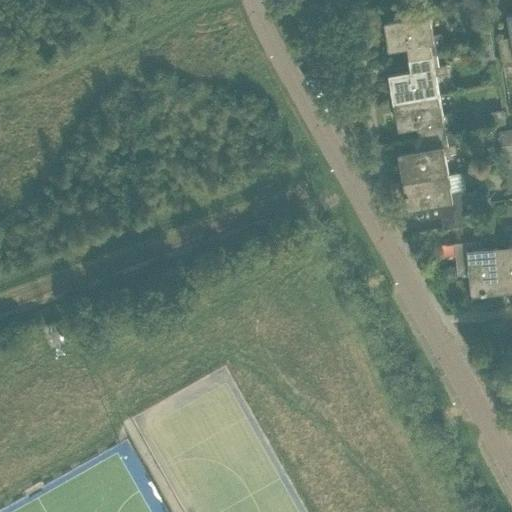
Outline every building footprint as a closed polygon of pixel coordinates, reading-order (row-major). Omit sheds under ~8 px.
[(511,13),(507,15),(511,37),(499,39),(503,66),(511,64),(511,13)] [(433,35),(433,34),(430,15),(385,22),(390,51),(408,48),(410,60),(437,55),(435,44),(442,42),(441,34),(433,35)] [(481,48),(492,46),(490,32),(478,34),(481,48)] [(495,60),(492,46),(481,48),(483,62),(495,60)] [(437,55),(410,60),(411,70),(389,74),(394,103),(439,95),(436,75),(447,73),(446,65),(438,66),(437,55)] [(443,115),(439,95),(394,103),(399,131),(417,128),(419,139),(446,134),(444,123),(452,122),(450,113),(443,115)] [(503,110),(492,112),(494,126),(505,124),(503,110)] [(511,128),(506,130),(498,131),(501,143),(511,141),(511,128)] [(421,150),(398,154),(403,182),(449,174),(445,154),(457,152),(455,144),(448,145),(446,134),(419,139),(421,150)] [(511,154),(511,141),(501,143),(503,156),(511,154)] [(511,154),(503,156),(505,168),(511,166),(511,154)] [(449,174),(403,182),(408,210),(439,205),(441,216),(467,212),(492,207),(491,196),(474,199),(472,190),(452,194),(449,174)] [(469,224),(467,212),(441,216),(443,228),(469,224)] [(476,248),(475,240),(455,242),(458,274),(470,273),(472,295),(500,293),(496,247),(476,248)] [(511,245),(496,247),(500,293),(511,291),(511,245)]
